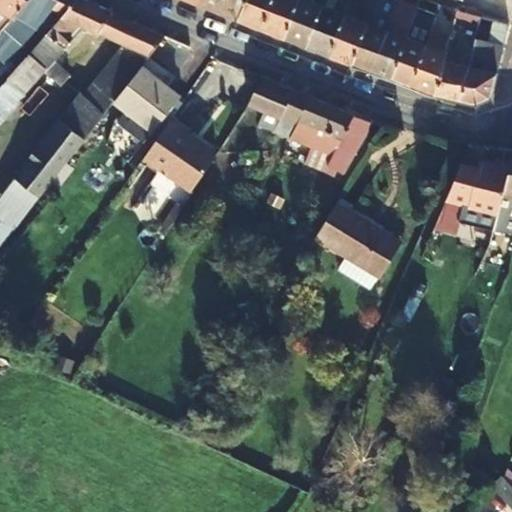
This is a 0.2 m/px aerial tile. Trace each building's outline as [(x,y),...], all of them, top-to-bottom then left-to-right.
[(0,0),(0,25),(3,27),(24,0),(0,0)] [(0,72),(5,77),(25,54),(7,38),(24,18),(40,27),(56,9),(62,12),(71,0),(24,0),(3,27),(0,30),(0,72)] [(71,0),(62,12),(25,54),(5,77),(0,82),(0,119),(45,71),(61,85),(70,74),(54,60),(82,25),(99,33),(109,11),(87,0),(71,0)] [(244,0),(216,0),(212,8),(236,17),(244,0)] [(244,0),(236,17),(260,27),(270,0),(244,0)] [(270,0),(260,27),(282,36),(296,0),(270,0)] [(296,0),(282,36),(304,44),(321,0),(296,0)] [(321,0),(304,44),(327,53),(344,11),(348,0),(321,0)] [(327,53),(349,61),(374,0),(360,0),(354,15),(344,11),(327,53)] [(371,70),(399,1),(397,0),(374,0),(349,61),(371,70)] [(399,1),(371,70),(389,77),(417,7),(399,1)] [(417,7),(389,77),(410,85),(431,28),(437,13),(417,7)] [(454,99),(464,64),(455,62),(466,22),(475,25),(477,15),(457,10),(450,36),(434,94),(454,99)] [(113,40),(133,50),(145,56),(162,35),(109,11),(99,33),(98,34),(112,42),(113,40)] [(431,28),(410,85),(434,94),(450,36),(431,28)] [(489,95),(502,44),(471,36),(464,64),(454,99),(471,103),(489,95)] [(101,90),(113,100),(138,66),(145,56),(133,50),(101,90)] [(113,100),(112,101),(154,134),(164,119),(178,98),(138,66),(113,100)] [(326,164),(339,171),(368,124),(370,122),(260,76),(258,78),(244,102),(279,117),(273,130),(310,146),(303,163),(323,171),(326,164)] [(84,139),(112,101),(113,100),(101,90),(92,82),(61,121),(84,139)] [(212,152),(164,119),(154,134),(140,155),(189,188),(212,152)] [(84,139),(61,121),(59,120),(15,177),(39,197),(84,139)] [(511,148),(510,148),(506,168),(500,192),(495,215),(492,227),(511,229),(511,148)] [(456,164),(435,212),(446,215),(450,204),(495,215),(500,192),(506,168),(475,161),(474,168),(456,164)] [(341,253),(375,274),(395,241),(333,202),(312,236),(341,253)] [(375,274),(341,253),(333,267),(366,288),(375,274)] [(511,511),(511,489),(500,477),(487,489),(509,511),(511,511)]
